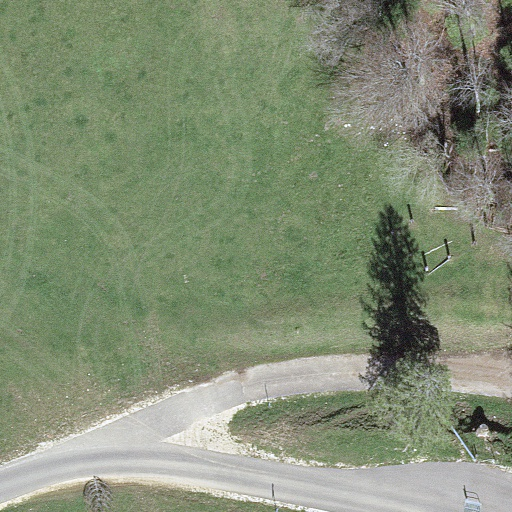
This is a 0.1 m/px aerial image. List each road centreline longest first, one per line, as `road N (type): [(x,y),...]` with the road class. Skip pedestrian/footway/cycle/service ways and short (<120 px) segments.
road 1 (unclassified): [(0,485),(66,466),(150,461),(474,511)]
road 2 (track): [(111,461),(174,414),(339,372),(511,391)]
